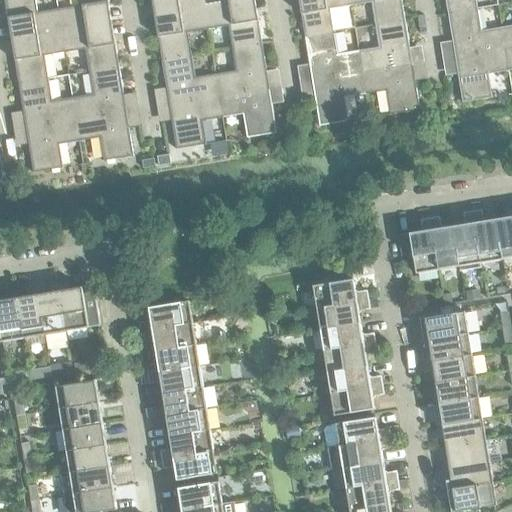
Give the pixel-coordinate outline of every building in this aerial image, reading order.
[(62,31),(58,9),(38,12),(35,0),(5,0),(12,39),(62,31)] [(58,9),(62,31),(112,23),(108,0),(78,0),(79,6),(58,9)] [(205,7),(203,0),(152,0),(155,16),(205,7)] [(255,0),(250,0),(205,7),(209,29),(229,26),(233,48),(262,43),(255,0)] [(350,0),(299,0),(305,36),(335,31),(331,9),(352,6),(350,0)] [(405,20),(402,0),(350,0),(352,6),(372,2),(375,25),(405,20)] [(446,0),(448,13),(478,8),(476,0),(446,0)] [(209,29),(205,7),(155,16),(162,60),(192,55),(188,32),(209,29)] [(455,57),(506,49),(502,27),(482,31),(478,8),(448,13),(455,57)] [(413,64),(405,20),(375,25),(379,47),(359,51),(362,72),(413,64)] [(112,23),(62,31),(65,53),(86,49),(89,72),(119,67),(112,23)] [(511,25),(502,27),(506,49),(511,47),(511,25)] [(65,53),(62,31),(12,39),(19,83),(49,78),(45,56),(65,53)] [(335,31),(305,36),(312,80),(362,72),(359,51),(339,54),(335,31)] [(216,74),(219,96),(270,88),(262,43),(233,48),(236,71),(216,74)] [(509,71),(506,49),(455,57),(463,103),(492,98),(489,74),(509,71)] [(169,104),(219,96),(216,74),(196,77),(192,55),(162,60),(169,104)] [(362,72),(366,94),(387,91),(391,114),(420,109),(413,64),(362,72)] [(73,98),(76,119),(127,111),(119,67),(89,72),(93,94),(73,98)] [(362,72),(312,80),(320,126),(349,121),(346,98),(366,94),(362,72)] [(26,127),(76,119),(73,98),(53,101),(49,78),(19,83),(26,127)] [(270,88),(219,96),(223,118),(244,114),(247,138),(277,133),(270,88)] [(223,118),(219,96),(169,104),(177,149),(206,144),(203,121),(223,118)] [(127,111),(76,119),(80,141),(100,138),(104,161),(134,156),(127,111)] [(59,144),(80,141),(76,119),(26,127),(33,173),(63,168),(59,144)] [(170,155),(157,157),(159,166),(172,164),(170,155)] [(155,158),(144,160),(145,167),(156,166),(155,158)] [(496,219),(503,260),(511,258),(511,204),(506,205),(508,215),(505,218),(496,219)] [(473,211),(481,263),(503,260),(496,219),(487,221),(484,219),(482,209),(473,211)] [(454,226),(460,267),(481,263),(473,211),(463,212),(465,222),(463,225),(454,226)] [(439,270),(460,267),(454,226),(444,228),(441,226),(440,216),(430,218),(439,270)] [(439,270),(430,218),(421,219),(422,229),(420,232),(398,235),(401,256),(413,254),(416,274),(439,270)] [(317,308),(369,300),(368,290),(358,292),(355,289),(352,267),(330,271),(332,283),(313,286),(317,308)] [(101,326),(94,286),(72,289),(69,287),(69,282),(68,278),(58,279),(67,332),(101,326)] [(67,332),(58,279),(49,281),(50,290),(48,293),(39,294),(45,335),(67,332)] [(45,335),(39,294),(30,296),(27,294),(25,284),(16,286),(24,338),(45,335)] [(24,338),(16,286),(6,287),(8,297),(5,300),(0,300),(0,324),(3,342),(24,338)] [(481,298),(479,290),(466,292),(467,300),(481,298)] [(456,304),(456,302),(455,294),(441,295),(442,305),(456,304)] [(377,299),(369,300),(370,306),(371,309),(379,307),(377,299)] [(320,329),(361,323),(359,314),(361,311),(371,309),(370,306),(369,300),(317,308),(320,329)] [(141,332),(193,323),(190,301),(149,308),(151,318),(149,321),(139,322),(141,332)] [(237,314),(236,307),(226,309),(228,316),(237,314)] [(425,318),(428,340),(469,334),(465,311),(425,318)] [(511,327),(509,312),(501,313),(503,328),(511,327)] [(155,342),(156,351),(197,345),(193,323),(141,332),(143,341),(152,340),(155,342)] [(362,332),(361,323),(320,329),(324,351),(376,342),(375,333),(365,334),(362,332)] [(511,342),(511,331),(511,327),(503,328),(505,343),(511,342)] [(226,331),(217,333),(219,342),(227,340),(226,331)] [(472,355),(469,334),(428,340),(432,361),(472,355)] [(327,372),(368,365),(366,356),(368,353),(378,352),(376,342),(324,351),(327,372)] [(146,365),(148,374),(200,366),(197,345),(156,351),(158,360),(156,363),(146,365)] [(476,376),(472,355),(432,361),(435,383),(476,376)] [(93,370),(91,360),(75,363),(77,373),(93,370)] [(72,361),(62,363),(64,375),(74,373),(72,361)] [(331,393),(383,385),(382,375),(372,377),(369,375),(368,365),(327,372),(331,393)] [(50,366),(29,370),(31,380),(52,377),(50,366)] [(162,384),(163,394),(204,387),(200,366),(148,374),(148,375),(150,384),(159,382),(162,384)] [(31,380),(29,370),(8,374),(9,378),(10,383),(10,384),(31,380)] [(148,375),(141,377),(142,385),(150,384),(148,375)] [(479,397),(476,376),(435,383),(439,404),(479,397)] [(10,383),(9,378),(0,379),(0,394),(4,393),(2,385),(10,383)] [(56,386),(59,409),(100,402),(96,380),(56,386)] [(385,394),(383,385),(331,393),(335,416),(375,409),(373,399),(375,396),(385,394)] [(153,407),(155,417),(207,408),(204,387),(163,394),(165,403),(163,406),(153,407)] [(483,419),(479,397),(439,404),(442,425),(483,419)] [(23,399),(15,401),(17,416),(25,414),(23,399)] [(103,423),(100,402),(59,409),(63,430),(103,423)] [(155,417),(153,407),(146,409),(148,418),(155,417)] [(169,427),(170,436),(211,430),(207,408),(155,417),(157,427),(166,425),(169,427)] [(28,429),(25,414),(17,416),(19,430),(28,429)] [(339,446),(392,437),(390,428),(381,429),(378,427),(376,417),(326,425),(330,448),(340,446),(339,446)] [(486,440),(483,419),(442,425),(446,447),(486,440)] [(107,444),(103,423),(63,430),(66,451),(107,444)] [(304,438),(301,425),(286,427),(288,441),(304,438)] [(160,450),(162,460),(214,451),(211,430),(170,436),(172,446),(170,449),(160,450)] [(343,467),(383,461),(382,451),(384,448),(393,447),(392,437),(339,446),(340,446),(343,467)] [(490,461),(486,440),(446,447),(449,468),(490,461)] [(30,442),(22,443),(24,458),(32,457),(30,442)] [(110,466),(107,444),(66,451),(70,472),(110,466)] [(161,459),(160,450),(152,451),(154,460),(161,459)] [(218,474),(214,451),(162,460),(163,469),(173,468),(176,470),(177,480),(218,474)] [(35,472),(32,457),(24,458),(26,473),(35,472)] [(163,469),(162,460),(154,461),(156,470),(163,469)] [(253,464),(255,472),(267,470),(269,470),(268,461),(253,464)] [(346,488),(399,480),(397,470),(388,472),(385,470),(383,461),(343,467),(346,488)] [(493,483),(490,461),(449,468),(453,489),(493,483)] [(110,466),(70,472),(60,474),(63,495),(73,494),(114,487),(110,466)] [(350,510),(390,503),(389,494),(391,491),(400,490),(399,480),(346,488),(350,510)] [(170,511),(172,511),(223,504),(219,481),(179,488),(180,498),(178,501),(169,503),(169,504),(170,511)] [(497,505),(493,483),(453,489),(456,511),(497,505)] [(37,485),(28,486),(31,501),(39,499),(37,485)] [(101,511),(117,509),(114,487),(73,494),(76,511),(101,511)] [(41,511),(39,499),(31,501),(32,511),(41,511)] [(236,511),(234,502),(223,504),(172,511),(236,511)] [(350,511),(391,511),(390,503),(350,510),(350,511)]
